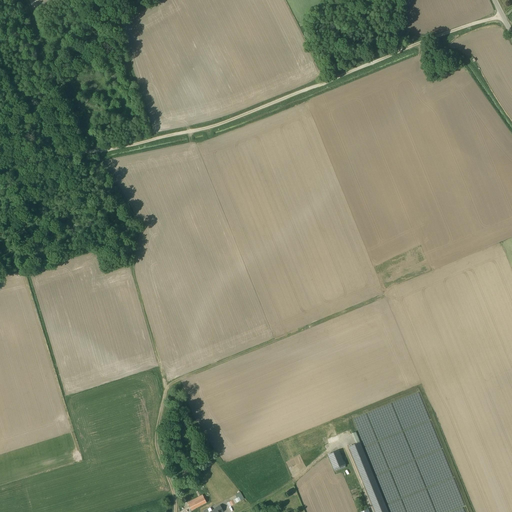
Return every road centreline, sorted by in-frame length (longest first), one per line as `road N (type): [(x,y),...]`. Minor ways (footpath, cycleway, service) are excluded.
road 1 (track): [(502,16),(215,126),(91,150)]
road 2 (track): [(175,511),(156,428),(167,386),(129,262),(138,228),(91,150)]
